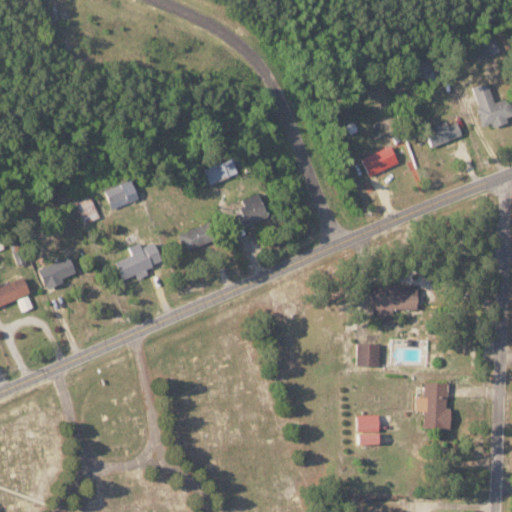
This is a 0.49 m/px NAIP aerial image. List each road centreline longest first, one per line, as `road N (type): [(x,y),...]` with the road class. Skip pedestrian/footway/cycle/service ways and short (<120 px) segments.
road 1 (residential): [(0,389),(511,171)]
road 2 (residential): [(500,174),(495,511)]
road 3 (residential): [(335,241),(267,74),(227,28),(162,0)]
